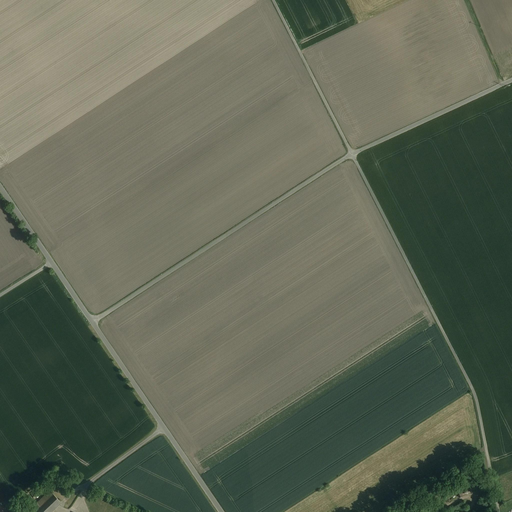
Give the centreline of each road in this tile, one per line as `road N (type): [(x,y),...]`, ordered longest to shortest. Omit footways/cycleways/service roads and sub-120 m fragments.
road 1 (unclassified): [(352,153),(475,394),(498,511)]
road 2 (unclassified): [(92,322),(352,153)]
road 3 (unclassified): [(220,511),(92,322)]
road 4 (unclassified): [(352,153),(511,80)]
road 5 (unclassified): [(273,0),(352,153)]
